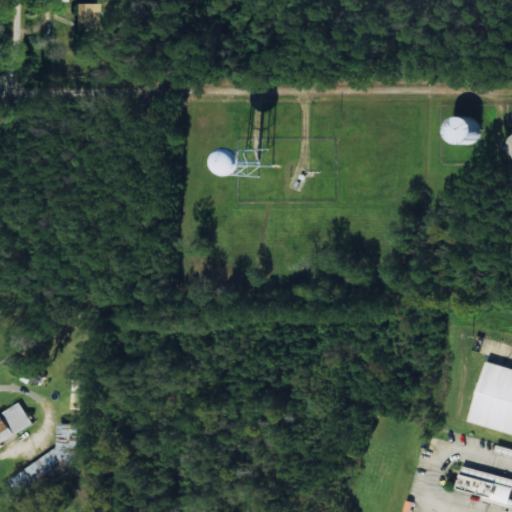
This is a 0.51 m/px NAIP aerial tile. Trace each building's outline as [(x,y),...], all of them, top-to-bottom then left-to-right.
[(77,3),(77,35),(100,36),(101,3),(77,3)] [(489,119),(453,119),(453,142),(488,143),(489,119)] [(294,151),(270,152),(271,172),(295,171),(294,151)] [(26,377),(41,386),(47,375),(11,355),(7,363),(28,375),(26,377)] [(511,431),(511,366),(491,362),(478,424),(511,431)] [(0,445),(36,424),(23,403),(0,416),(0,445)] [(61,445),(14,480),(24,494),(65,464),(80,464),(85,460),(86,441),(87,424),(62,423),(61,445)] [(498,453),(511,455),(511,447),(499,445),(498,453)] [(511,477),(467,467),(462,488),(487,494),(485,500),(511,506),(511,477)]
